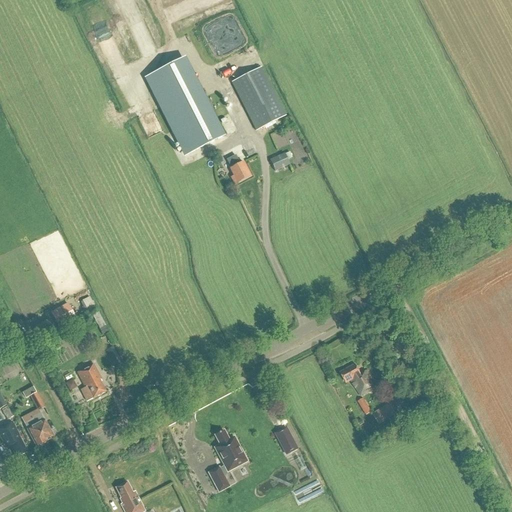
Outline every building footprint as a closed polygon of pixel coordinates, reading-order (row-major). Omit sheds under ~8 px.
[(91,8),(83,12),(91,30),(100,26),(91,8)] [(220,141),(222,140),(183,63),(169,71),(166,65),(163,67),(166,72),(148,81),(187,158),(220,141)] [(286,116),(261,68),(232,83),(256,131),(286,116)] [(122,96),(126,106),(146,98),(142,88),(122,96)] [(285,154),(269,161),(274,172),(290,166),(285,154)] [(234,185),(250,177),(243,163),(239,164),(235,156),(226,161),(230,169),(230,170),(233,177),(231,178),(234,185)] [(84,311),(94,307),(88,294),(78,298),(84,311)] [(51,316),(59,329),(76,320),(73,315),(68,306),(51,316)] [(76,320),(86,315),(84,311),(80,313),(80,314),(78,316),(76,313),(73,315),(76,320)] [(105,327),(98,313),(92,316),(102,336),(108,333),(105,328),(105,327)] [(34,329),(40,339),(55,330),(50,320),(34,329)] [(23,328),(26,339),(32,337),(28,326),(23,328)] [(49,344),(53,352),(63,346),(58,338),(49,344)] [(116,345),(105,351),(114,370),(123,365),(119,358),(122,357),(116,345)] [(102,381),(96,371),(93,365),(77,373),(85,388),(81,390),(87,402),(93,399),(106,393),(100,381),(102,381)] [(356,365),(341,374),(346,384),(351,381),(361,395),(376,385),(366,370),(361,374),(356,365)] [(70,379),(62,383),(66,392),(74,388),(70,379)] [(30,397),(37,410),(38,412),(44,409),(33,388),(22,393),(25,399),(30,397)] [(0,409),(7,421),(12,418),(5,406),(0,398),(0,409)] [(371,413),(363,400),(357,403),(365,416),(371,413)] [(372,415),(378,426),(395,415),(388,405),(372,415)] [(38,410),(37,410),(21,420),(36,448),(53,438),(38,412),(38,410)] [(12,422),(0,428),(0,439),(6,450),(10,447),(16,459),(27,453),(19,437),(20,437),(12,422)] [(287,428),(275,434),(283,448),(288,446),(292,454),(299,450),(287,428)] [(208,474),(219,493),(229,487),(221,472),(226,470),(227,473),(247,462),(234,438),(229,441),(224,431),(215,436),(220,446),(215,449),(224,466),(219,469),(219,468),(208,474)] [(243,481),(246,488),(257,483),(254,476),(243,481)] [(132,493),(127,483),(115,489),(123,504),(121,505),(123,511),(144,511),(135,492),(132,493)] [(231,487),(212,498),(216,504),(235,493),(231,487)]
